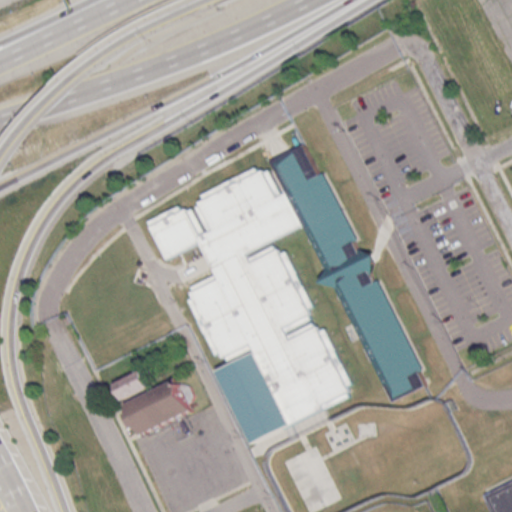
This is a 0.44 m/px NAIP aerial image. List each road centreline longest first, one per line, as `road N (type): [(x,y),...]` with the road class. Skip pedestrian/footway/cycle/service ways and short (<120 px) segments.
road 1 (motorway): [(65,511),(11,360),(16,278),(42,221),(93,168),(364,0)]
road 2 (motorway): [(0,186),(346,0)]
road 3 (motorway): [(0,120),(179,59),(304,0)]
road 4 (residential): [(147,511),(56,323)]
road 5 (motorway): [(129,0),(0,60)]
road 6 (motorway): [(209,0),(89,67)]
road 7 (motorway): [(89,67),(0,164)]
